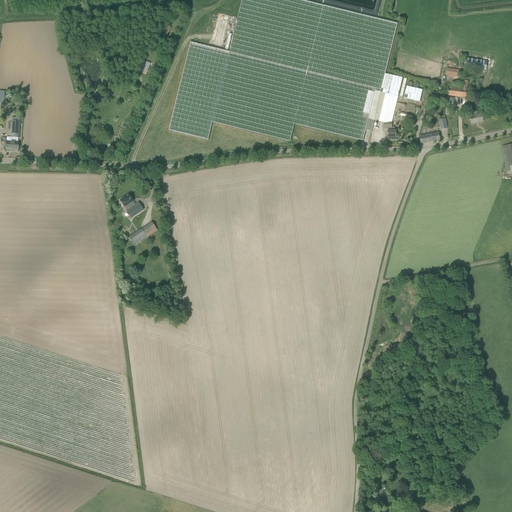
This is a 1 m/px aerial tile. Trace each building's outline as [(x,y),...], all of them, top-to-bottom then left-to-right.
[(374,92),(398,97),(402,78),(386,74),(398,24),(300,0),(243,0),(230,52),(191,42),(168,131),(208,141),(212,123),(257,134),(290,142),(294,125),(362,142),(368,119),(374,92)] [(467,54),(466,58),(464,67),(486,70),(488,57),(467,54)] [(151,64),(142,60),(139,68),(148,71),(151,64)] [(459,78),(460,70),(447,68),(446,76),(459,78)] [(447,95),(466,98),(468,81),(461,81),(461,82),(460,82),(460,83),(461,83),(461,84),(464,84),(464,86),(445,84),(445,87),(448,88),(447,95)] [(404,98),(417,101),(418,98),(420,99),(422,90),(406,87),(404,98)] [(368,119),(375,121),(384,123),(384,128),(388,128),(388,131),(387,131),(386,131),(386,135),(387,135),(387,138),(391,138),(391,139),(398,139),(398,134),(396,134),(396,131),(394,131),(394,128),(392,128),(392,123),(398,97),(374,92),(368,119)] [(20,94),(16,101),(20,103),(24,97),(20,94)] [(481,114),(477,115),(469,117),(471,124),(483,122),(481,114)] [(445,120),(438,121),(440,131),(447,129),(445,120)] [(10,150),(18,150),(18,142),(18,138),(19,138),(20,122),(11,121),(11,137),(7,137),(7,142),(6,142),(6,147),(5,148),(6,148),(6,150),(7,150),(6,151),(10,151),(10,150)] [(420,136),(421,144),(439,140),(438,133),(420,136)] [(128,194),(120,200),(125,207),(127,210),(126,210),(131,218),(144,210),(139,203),(134,206),(132,202),(133,202),(128,194)] [(134,246),(147,237),(142,229),(129,238),(134,246)]
